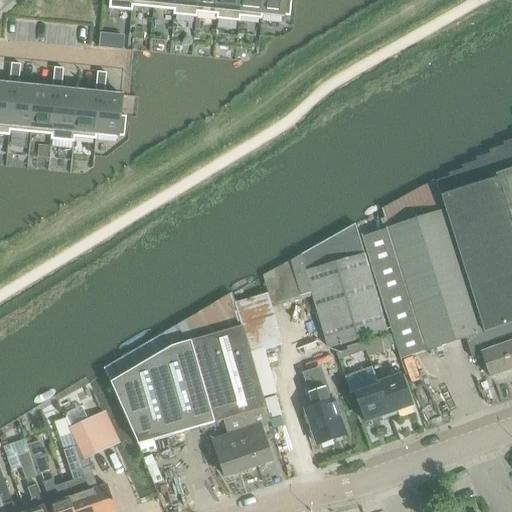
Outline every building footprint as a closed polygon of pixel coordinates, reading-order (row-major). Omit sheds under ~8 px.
[(109,0),(109,10),(132,12),(132,7),(132,0),(109,0)] [(132,0),(132,7),(133,7),(138,8),(153,9),(154,0),(132,0)] [(154,0),(153,9),(174,11),(173,16),(174,16),(176,0),(154,0)] [(176,0),(174,16),(196,18),(197,0),(176,0)] [(197,0),(196,18),(197,19),(197,14),(217,16),(216,20),(217,21),(219,0),(197,0)] [(219,0),(217,21),(239,23),(241,0),(219,0)] [(241,0),(239,23),(240,23),(240,18),(261,20),(261,18),(262,0),(241,0)] [(262,0),(261,18),(262,18),(283,20),(284,17),(290,17),(291,0),(262,0)] [(11,65),(10,75),(20,76),(21,65),(11,65)] [(54,69),(53,79),(63,80),(64,70),(54,69)] [(97,73),(96,84),(106,84),(107,74),(97,73)] [(10,75),(9,86),(14,86),(9,132),(31,134),(35,88),(19,86),(20,76),(10,75)] [(53,79),(52,90),(57,90),(52,141),(73,143),(78,92),(61,91),(63,80),(53,79)] [(0,135),(9,137),(9,132),(14,86),(9,86),(0,84),(0,135)] [(96,84),(95,94),(100,95),(95,141),(118,143),(118,140),(124,141),(126,118),(120,117),(122,97),(104,95),(106,84),(96,84)] [(35,88),(31,134),(51,136),(51,141),(52,141),(57,90),(52,90),(35,88)] [(78,92),(73,143),(74,143),(75,138),(95,141),(100,95),(95,94),(78,92)] [(491,154),(490,154),(491,156),(491,157),(511,221),(511,143),(504,146),(505,149),(491,154)] [(450,181),(437,185),(492,355),(511,347),(511,221),(491,157),(476,161),(477,164),(463,169),(464,172),(449,178),(450,181)] [(389,230),(363,238),(401,361),(467,341),(473,361),(483,358),(492,355),(437,185),(436,182),(383,211),(389,230)] [(265,278),(263,279),(271,306),(273,305),(313,293),(330,350),(387,333),(360,239),(356,226),(265,278)] [(218,304),(186,323),(187,323),(192,342),(191,343),(207,396),(215,425),(224,422),(228,438),(213,443),(225,479),(239,474),(272,463),(260,429),(271,425),(269,417),(270,417),(265,401),(264,398),(252,356),(239,313),(234,295),(218,304)] [(186,323),(104,371),(135,441),(138,448),(139,447),(154,443),(215,425),(207,396),(191,343),(192,342),(187,323),(186,323)] [(378,339),(364,343),(367,351),(365,352),(367,358),(383,353),(378,339)] [(339,361),(365,352),(367,351),(364,343),(346,348),(347,352),(337,354),(339,361)] [(511,347),(492,355),(483,358),(491,379),(511,372),(511,347)] [(366,424),(391,416),(380,386),(378,387),(372,368),(345,377),(351,396),(356,394),(366,424)] [(403,378),(380,386),(391,416),(413,408),(403,378)] [(318,446),(346,437),(334,403),(332,403),(327,390),(312,395),(317,409),(307,412),(318,446)] [(277,398),(265,401),(270,417),(270,420),(282,417),(277,398)] [(72,435),(68,436),(95,511),(117,511),(108,486),(98,490),(91,469),(93,468),(88,458),(105,450),(91,419),(88,420),(82,407),(67,414),(65,419),(66,422),(72,435)] [(80,497),(70,500),(74,511),(95,511),(68,436),(72,435),(66,422),(55,425),(80,497)] [(154,443),(139,447),(141,455),(157,451),(154,443)] [(26,480),(38,477),(31,458),(30,458),(29,454),(19,457),(26,480)] [(44,454),(31,458),(38,477),(50,472),(44,454)] [(74,511),(70,500),(61,503),(53,480),(43,483),(53,511),(74,511)] [(4,481),(0,482),(0,500),(4,511),(24,511),(22,504),(14,507),(4,481)] [(32,501),(23,504),(25,511),(47,511),(38,486),(29,490),(32,501)]
